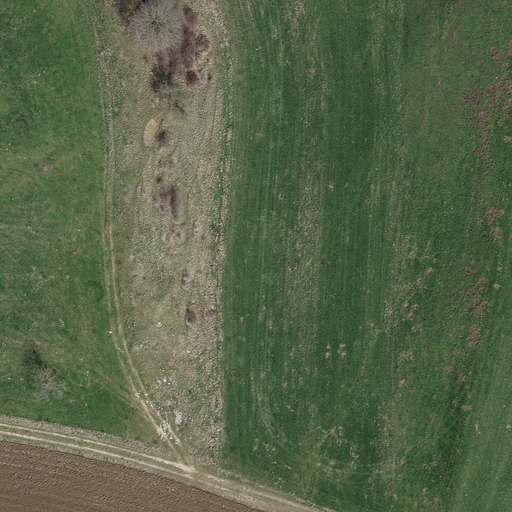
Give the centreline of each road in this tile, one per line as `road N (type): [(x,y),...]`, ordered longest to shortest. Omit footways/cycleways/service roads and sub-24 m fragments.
road 1 (track): [(195,474),(168,456),(118,347),(98,60),(78,0)]
road 2 (track): [(299,511),(195,474),(0,430)]
